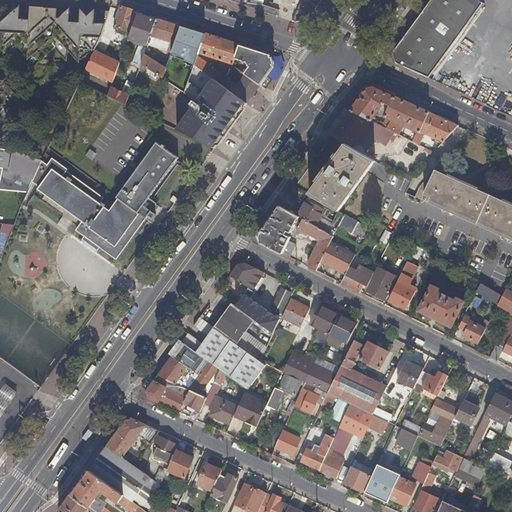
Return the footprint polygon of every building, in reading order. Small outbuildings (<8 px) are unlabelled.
[(396,64),(428,78),(484,3),(479,0),(429,0),(392,51),(396,64)] [(109,12),(0,6),(0,44),(4,44),(3,58),(10,52),(17,59),(17,49),(20,49),(29,59),(28,71),(43,61),(67,62),(82,78),(87,67),(81,60),(95,50),(102,36),(103,34),(106,23),(109,12)] [(139,13),(120,7),(114,26),(115,27),(131,32),(139,13)] [(158,19),(139,13),(131,32),(129,39),(132,41),(133,38),(135,39),(137,34),(138,33),(142,34),(144,37),(142,42),(145,43),(144,45),(147,46),(148,46),(148,44),(158,19)] [(182,27),(158,19),(148,44),(160,49),(167,51),(170,43),(172,44),(171,46),(174,47),(182,27)] [(114,26),(106,23),(103,34),(102,36),(111,39),(115,27),(114,26)] [(206,34),(182,27),(174,47),(176,48),(177,46),(190,50),(186,65),(193,68),(194,66),(197,57),(198,54),(206,34)] [(240,46),(206,34),(198,54),(211,58),(210,60),(215,62),(216,59),(220,61),(233,65),(235,59),(240,46)] [(160,49),(148,44),(148,46),(147,48),(144,56),(155,62),(160,49)] [(272,56),(240,46),(235,59),(246,63),(250,66),(245,74),(246,75),(260,86),(275,65),(272,56)] [(180,57),(172,54),(166,69),(162,79),(184,94),(187,83),(173,75),(180,57)] [(144,56),(141,64),(162,79),(166,69),(155,62),(144,56)] [(275,65),(260,86),(264,89),(280,66),(276,57),(272,56),(275,65)] [(217,82),(225,88),(228,80),(229,76),(224,75),(223,77),(221,76),(222,74),(217,71),(197,57),(194,66),(217,82)] [(224,75),(229,76),(231,70),(233,66),(233,65),(220,61),(217,71),(222,74),(221,76),(223,77),(224,75)] [(243,79),(246,75),(245,74),(233,66),(231,70),(243,79)] [(0,131),(0,132),(0,131),(0,119),(1,119),(0,118),(0,107),(1,107),(13,106),(4,96),(5,93),(14,93),(0,78),(0,69),(2,68),(0,67),(0,131)] [(225,88),(247,104),(260,86),(246,75),(243,79),(237,87),(228,80),(225,88)] [(247,104),(217,82),(178,130),(215,149),(247,104)] [(111,87),(108,97),(126,105),(129,96),(111,87)] [(444,142),(458,126),(373,87),(366,89),(360,97),(350,110),(371,121),(382,106),(388,110),(386,115),(392,119),(391,121),(386,119),(384,123),(381,122),(379,125),(391,130),(399,135),(404,125),(420,133),(421,132),(444,142)] [(170,120),(172,109),(161,107),(159,118),(170,120)] [(332,136),(350,111),(345,107),(327,132),(332,136)] [(371,121),(350,110),(350,111),(332,136),(344,143),(352,147),(358,139),(363,143),(368,137),(363,132),(369,124),(376,131),(385,136),(386,133),(389,134),(391,130),(379,125),(371,121)] [(413,142),(419,145),(423,137),(417,134),(413,142)] [(156,143),(117,198),(118,199),(145,219),(156,204),(149,199),(178,158),(164,149),(165,147),(162,145),(161,147),(156,143)] [(339,211),(374,160),(352,147),(344,143),(309,193),(339,211)] [(13,152),(0,148),(0,172),(3,173),(4,169),(9,170),(13,152)] [(20,153),(13,152),(9,170),(33,179),(41,161),(20,153)] [(47,166),(41,161),(33,179),(32,182),(39,187),(37,190),(44,195),(41,200),(77,227),(75,230),(115,260),(145,219),(118,199),(109,211),(104,208),(106,206),(102,203),(101,205),(99,204),(102,199),(66,172),(67,171),(52,159),(47,166)] [(4,169),(3,173),(0,182),(5,183),(9,170),(4,169)] [(0,182),(0,181),(0,190),(27,193),(32,182),(33,179),(9,170),(5,183),(0,182)] [(511,204),(435,170),(424,194),(431,197),(428,202),(511,240),(511,204)] [(303,219),(316,226),(325,210),(307,199),(297,215),(299,216),(303,219)] [(297,215),(281,206),(259,236),(261,243),(289,257),(295,245),(289,241),(291,237),(289,236),(299,216),(297,215)] [(360,234),(365,225),(357,221),(345,214),(339,226),(352,233),(352,232),(357,234),(358,233),(360,234)] [(321,262),(331,242),(334,236),(316,226),(303,219),(298,227),(311,235),(320,240),(307,266),(316,271),(321,262)] [(309,238),(311,235),(298,227),(296,230),(309,238)] [(383,230),(379,243),(386,246),(391,233),(383,230)] [(349,268),(355,255),(331,242),(321,262),(345,275),(349,268)] [(415,247),(411,257),(418,260),(422,250),(415,247)] [(414,264),(408,261),(404,269),(398,280),(389,300),(406,309),(416,289),(414,287),(413,290),(404,285),(414,264)] [(238,265),(230,276),(252,290),(264,273),(245,263),(238,265)] [(357,272),(349,268),(345,275),(341,283),(360,293),(363,286),(367,287),(370,280),(374,272),(360,266),(357,272)] [(378,266),(376,269),(374,272),(370,280),(372,280),(366,291),(384,300),(396,275),(378,266)] [(500,302),(503,296),(481,283),(477,291),(489,299),(491,296),(500,302)] [(431,285),(418,310),(451,327),(464,302),(456,298),(455,300),(438,291),(439,289),(431,285)] [(511,313),(511,292),(506,289),(503,296),(500,302),(498,305),(511,313)] [(285,291),(273,315),(280,318),(292,294),(285,291)] [(310,309),(291,299),(282,317),(301,327),(310,309)] [(246,313),(255,320),(270,331),(279,319),(273,315),(254,301),(246,313)] [(214,327),(260,361),(271,339),(267,336),(262,342),(247,331),(255,320),(246,313),(231,303),(214,327)] [(315,336),(326,341),(330,333),(339,315),(319,305),(309,325),(318,330),(315,336)] [(357,324),(339,315),(330,333),(345,341),(344,343),(347,344),(357,324)] [(478,344),(489,321),(485,320),(481,327),(468,321),(470,317),(464,315),(460,324),(458,328),(458,329),(462,331),(463,330),(466,331),(463,336),(478,344)] [(208,335),(214,327),(205,321),(200,329),(208,335)] [(188,334),(182,341),(248,388),(265,365),(214,328),(202,344),(188,334)] [(511,338),(509,337),(507,341),(503,350),(502,351),(511,355),(511,338)] [(189,389),(191,390),(192,390),(207,398),(208,395),(207,392),(202,389),(218,368),(182,342),(172,356),(191,370),(186,377),(183,381),(191,386),(189,389)] [(335,397),(350,404),(372,415),(387,387),(351,370),(362,346),(353,342),(338,373),(336,376),(328,393),(335,397)] [(368,342),(359,359),(379,369),(388,351),(368,342)] [(490,358),(497,361),(502,351),(503,350),(495,347),(490,358)] [(282,372),(305,383),(313,367),(314,365),(317,358),(306,352),(301,361),(290,356),(282,372)] [(172,356),(158,374),(170,381),(175,384),(175,383),(178,384),(180,385),(182,383),(183,381),(186,377),(191,370),(172,356)] [(398,380),(414,388),(416,384),(422,372),(423,369),(408,361),(398,380)] [(320,390),(328,393),(336,376),(334,374),(314,365),(313,367),(305,383),(320,390)] [(220,369),(214,383),(221,386),(226,374),(220,369)] [(423,388),(438,396),(439,394),(448,377),(439,372),(436,378),(429,375),(422,372),(416,384),(423,387),(423,388)] [(156,379),(147,390),(147,391),(148,398),(179,412),(184,403),(187,398),(191,390),(189,389),(180,385),(178,384),(175,383),(175,384),(170,381),(158,374),(156,379)] [(142,387),(147,390),(156,379),(151,375),(142,387)] [(285,375),(279,389),(294,395),(300,382),(285,375)] [(0,412),(2,414),(3,415),(17,395),(5,385),(0,391),(0,412)] [(266,407),(277,410),(283,391),(272,388),(266,407)] [(190,406),(185,415),(196,420),(207,398),(192,390),(191,390),(187,398),(184,403),(190,406)] [(314,401),(322,405),(328,393),(320,390),(314,401)] [(328,393),(322,405),(330,409),(335,397),(328,393)] [(495,394),(486,412),(501,420),(511,402),(495,394)] [(238,407),(234,416),(246,421),(247,419),(259,424),(266,408),(243,397),(238,407)] [(210,415),(230,425),(234,416),(238,407),(218,398),(214,407),(213,409),(210,415)] [(440,447),(443,442),(447,434),(455,417),(458,412),(436,401),(418,437),(440,447)] [(480,409),(464,401),(458,412),(455,417),(471,426),(480,409)] [(339,427),(363,438),(369,426),(373,416),(374,416),(372,415),(350,404),(339,427)] [(373,416),(369,426),(383,433),(388,422),(373,416)] [(464,459),(469,461),(489,420),(483,417),(463,458),(464,459)] [(151,443),(159,431),(154,428),(133,419),(125,420),(107,446),(123,458),(132,445),(133,445),(136,441),(135,441),(139,435),(151,443)] [(401,428),(417,436),(422,428),(405,420),(401,428)] [(393,430),(416,441),(418,437),(417,436),(401,428),(395,426),(393,430)] [(283,431),(275,446),(292,455),(300,439),(283,431)] [(330,448),(334,438),(326,435),(317,454),(307,449),(301,461),(320,470),(330,448)] [(176,450),(178,446),(158,436),(154,446),(157,448),(153,456),(169,465),(176,450)] [(447,450),(453,453),(455,448),(443,442),(440,447),(447,450)] [(146,511),(147,511),(152,502),(160,484),(154,480),(134,466),(123,458),(107,446),(89,470),(132,501),(139,506),(146,511)] [(320,470),(319,470),(336,479),(344,463),(330,456),(333,450),(330,448),(320,470)] [(193,457),(176,450),(169,465),(167,470),(184,478),(193,457)] [(456,471),(462,457),(453,453),(447,450),(443,457),(437,454),(434,461),(432,464),(439,467),(440,465),(448,468),(456,471)] [(423,484),(427,476),(431,467),(432,464),(434,461),(423,456),(419,462),(411,478),(423,484)] [(473,496),(486,469),(469,461),(464,459),(457,474),(456,473),(454,477),(467,483),(461,495),(471,500),(473,496)] [(354,460),(344,483),(357,488),(362,491),(373,469),(354,460)] [(212,491),(219,475),(221,470),(207,463),(198,484),(212,491)] [(486,469),(496,474),(498,470),(488,465),(486,469)] [(376,467),(364,492),(385,501),(396,476),(376,467)] [(154,480),(160,484),(167,470),(163,468),(162,471),(159,469),(154,480)] [(146,511),(139,506),(134,511),(109,511),(104,507),(104,506),(95,500),(102,490),(127,508),(132,501),(89,470),(71,494),(89,507),(92,509),(96,511),(146,511)] [(212,491),(211,494),(227,501),(238,478),(229,473),(226,478),(219,475),(212,491)] [(423,484),(420,491),(421,491),(413,508),(421,511),(431,511),(438,499),(425,493),(432,479),(427,476),(423,484)] [(399,477),(399,478),(390,498),(406,506),(415,485),(399,477)] [(244,483),(234,504),(252,511),(257,511),(266,494),(244,483)] [(85,511),(89,507),(71,494),(58,511),(85,511)] [(266,494),(257,511),(284,511),(287,506),(288,506),(279,502),(280,498),(273,495),(272,496),(266,494)] [(478,498),(473,496),(471,500),(467,508),(472,510),(478,498)] [(131,511),(134,511),(139,506),(132,501),(127,508),(131,511)] [(175,511),(177,510),(169,506),(168,508),(152,502),(147,511),(175,511)]
